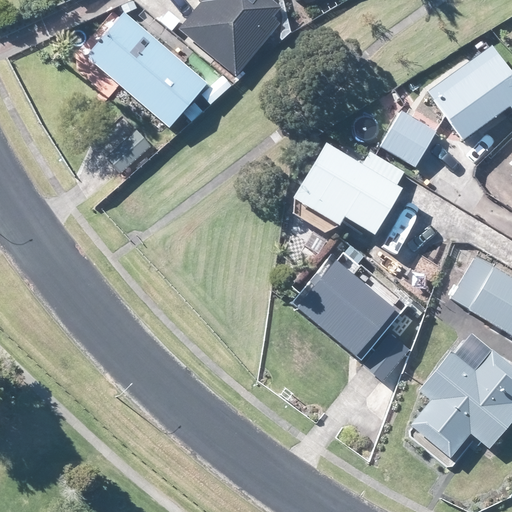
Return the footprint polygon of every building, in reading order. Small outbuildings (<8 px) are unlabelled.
[(179,34),(235,80),(276,29),(268,23),(276,12),(261,0),(194,0),(202,6),(179,34)] [(181,65),(156,43),(122,14),(85,58),(166,127),(203,84),(181,65)] [(511,47),(511,27),(509,25),(499,34),(511,48),(511,47)] [(509,107),(511,111),(511,77),(491,47),(490,49),(427,92),(459,140),(509,107)] [(411,118),(405,114),(400,111),(398,116),(379,147),(414,166),(435,131),(411,118)] [(116,176),(148,148),(136,135),(104,162),(116,176)] [(355,170),(313,145),(279,201),(325,228),(331,218),(358,234),(396,170),(366,152),(355,170)] [(511,277),(494,267),(493,268),(474,257),(450,297),(468,308),(466,309),(511,336),(511,277)] [(294,308),(352,356),(390,310),(382,304),(350,277),(332,262),(294,308)] [(363,366),(380,380),(382,381),(408,349),(389,333),(363,366)] [(511,368),(494,354),(491,351),(474,371),(449,351),(416,391),(430,401),(409,426),(448,458),(469,433),(488,449),(511,419),(511,368)]
